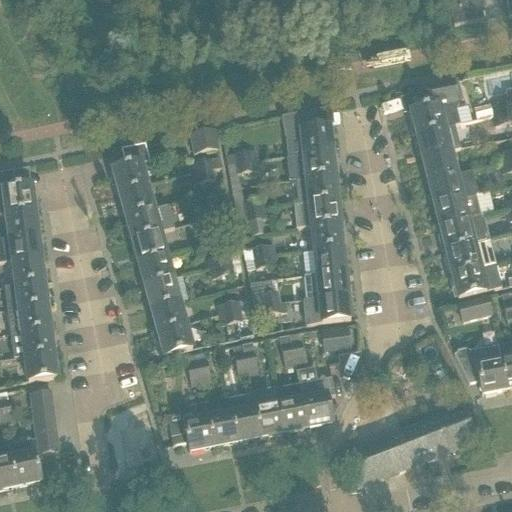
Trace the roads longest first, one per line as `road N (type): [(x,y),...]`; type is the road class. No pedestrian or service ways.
road 1 (residential): [(345,511),(333,466),(391,322),(392,298),(355,99)]
road 2 (residential): [(100,511),(58,159)]
road 3 (residential): [(368,511),(511,482)]
